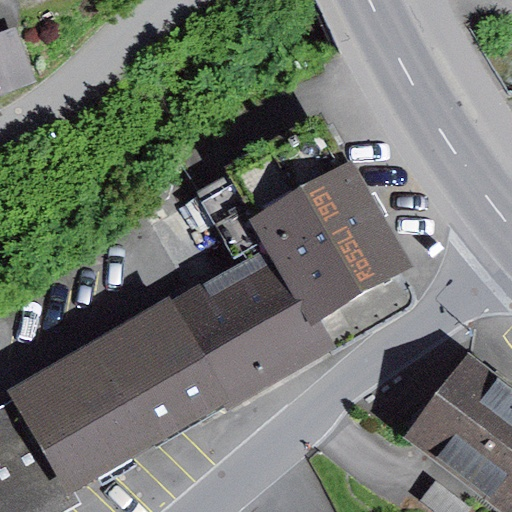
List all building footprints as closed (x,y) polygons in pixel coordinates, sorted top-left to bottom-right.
[(0,109),(36,98),(12,36),(0,42),(0,109)] [(323,112),(201,187),(240,250),(264,236),(272,249),(310,310),(408,250),(323,112)] [(272,249),(0,405),(0,511),(51,511),(79,496),(69,479),(324,333),(310,310),(272,249)] [(511,383),(467,347),(404,425),(511,511),(511,383)] [(438,479),(421,502),(433,511),(466,511),(472,505),(438,479)]
